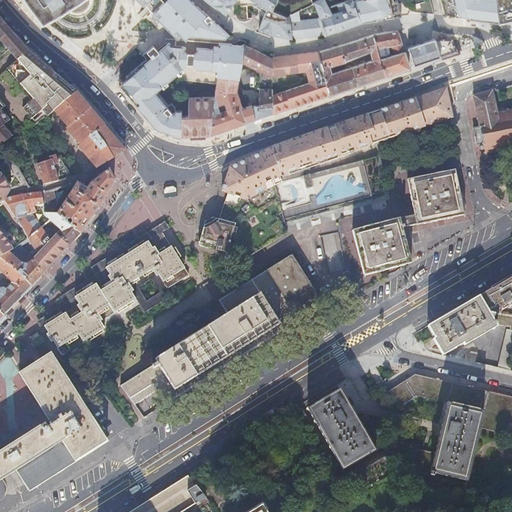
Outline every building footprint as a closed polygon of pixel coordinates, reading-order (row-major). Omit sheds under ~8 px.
[(26,0),(44,21),(70,0),(26,0)] [(164,0),(147,0),(144,4),(153,13),(164,0)] [(190,0),(164,0),(153,13),(174,33),(175,33),(225,36),(227,34),(202,9),(201,10),(190,0)] [(234,0),(204,0),(213,7),(225,15),(234,1),(234,0)] [(267,8),(273,10),(276,0),(234,0),(234,1),(238,4),(239,5),(242,4),(245,0),(265,12),(267,8)] [(250,4),(265,12),(245,0),(242,4),(246,4),(250,4)] [(336,31),(360,21),(352,1),(351,0),(349,0),(336,4),(337,11),(331,13),(327,7),(322,0),(318,0),(313,3),(319,17),(325,33),(335,30),(336,31)] [(355,0),(352,1),(360,21),(385,18),(400,17),(396,0),(393,1),(388,2),(387,0),(355,0)] [(440,5),(444,22),(496,20),(494,0),(450,0),(451,2),(446,4),(440,5)] [(511,0),(494,0),(496,20),(499,20),(504,19),(511,16),(511,0)] [(246,4),(242,4),(239,5),(238,4),(237,4),(236,6),(235,7),(235,8),(234,9),(234,11),(234,13),(234,14),(235,15),(236,17),(237,18),(238,19),(239,20),(241,20),(242,20),(244,20),(245,20),(247,19),(248,19),(249,18),(250,16),(247,17),(246,4)] [(278,36),(286,15),(273,10),(267,8),(265,12),(258,29),(272,35),(278,36)] [(299,21),(298,10),(289,14),(291,38),(324,34),(325,33),(319,17),(299,21)] [(174,33),(153,13),(152,14),(173,34),(174,33)] [(291,38),(289,14),(286,15),(278,36),(291,38)] [(0,145),(1,146),(27,121),(29,121),(34,126),(44,117),(46,119),(48,116),(47,115),(51,111),(52,113),(65,101),(76,92),(72,91),(47,68),(26,50),(0,18),(0,145)] [(397,31),(373,35),(379,59),(391,56),(389,47),(393,46),(395,55),(404,52),(397,31)] [(342,45),(319,49),(323,66),(329,65),(330,67),(346,62),(370,52),(372,61),(352,67),(358,85),(409,68),(404,52),(395,55),(391,56),(379,59),(373,35),(342,45)] [(436,39),(409,48),(416,65),(456,52),(453,40),(436,39)] [(185,79),(194,46),(172,44),(169,42),(166,41),(157,48),(154,44),(142,53),(146,57),(147,60),(126,77),(122,80),(157,126),(170,131),(184,131),(185,112),(185,110),(185,109),(177,109),(176,105),(173,100),(169,103),(157,88),(178,71),(184,79),(185,79)] [(221,47),(194,46),(185,79),(218,81),(220,76),(241,78),(243,68),(246,45),(221,43),(221,47)] [(274,58),(246,45),(243,68),(260,69),(259,87),(263,87),(262,104),(255,103),(246,106),(240,88),(241,78),(220,76),(218,81),(218,83),(216,95),(209,135),(213,134),(274,114),(272,88),(272,84),(272,76),(274,58)] [(319,49),(304,52),(304,77),(302,76),(302,78),(288,83),(291,108),(330,95),(323,66),(319,49)] [(274,57),(274,58),(272,76),(301,71),(302,76),(304,77),(304,52),(274,57)] [(147,60),(146,57),(124,75),(126,77),(147,60)] [(329,65),(323,66),(330,95),(358,85),(352,67),(332,74),(330,67),(329,65)] [(155,128),(172,136),(184,135),(184,131),(170,131),(157,126),(122,80),(118,84),(136,106),(137,105),(155,128)] [(272,88),(274,114),(291,108),(288,83),(272,88)] [(452,119),(445,89),(304,137),(291,141),(274,148),(262,153),(249,159),(241,163),(232,168),(225,194),(229,196),(221,224),(206,232),(201,248),(245,262),(284,238),(286,217),(341,203),(343,210),(385,198),(385,197),(380,179),(374,157),(372,146),(379,143),(452,119)] [(473,96),(479,127),(480,128),(473,129),(477,146),(480,146),(479,146),(479,147),(479,148),(479,149),(480,149),(480,150),(481,150),(482,150),(483,149),(484,148),(486,157),(488,156),(487,153),(502,150),(503,153),(506,153),(505,149),(511,147),(511,110),(510,111),(510,108),(507,109),(508,111),(497,113),(492,91),(473,96)] [(85,103),(76,92),(65,101),(52,113),(56,117),(59,115),(68,125),(66,127),(80,143),(78,145),(94,163),(96,166),(105,161),(114,156),(94,131),(99,129),(104,125),(85,103)] [(190,112),(185,112),(184,131),(184,135),(209,135),(216,95),(191,95),(190,110),(190,112)] [(55,124),(48,116),(46,119),(44,117),(34,126),(41,135),(55,124)] [(125,150),(104,125),(99,129),(94,131),(114,156),(124,151),(125,150)] [(38,164),(44,185),(58,181),(54,165),(62,162),(59,157),(43,163),(38,164)] [(416,215),(354,229),(364,275),(410,265),(402,228),(464,214),(454,167),(408,178),(416,215)] [(100,203),(114,180),(107,169),(90,183),(87,189),(77,182),(58,212),(79,232),(98,208),(100,203)] [(0,174),(0,255),(1,257),(9,253),(12,250),(0,232),(0,201),(3,199),(4,198),(10,188),(9,187),(1,176),(0,174)] [(3,174),(1,176),(9,187),(11,185),(3,174)] [(41,192),(9,197),(4,198),(6,201),(29,241),(31,241),(36,254),(42,249),(40,243),(48,236),(39,224),(47,221),(45,219),(47,217),(60,229),(56,234),(70,245),(80,233),(79,232),(58,212),(45,213),(44,210),(36,212),(35,206),(43,203),(41,192)] [(166,223),(160,227),(190,277),(197,274),(166,223)] [(65,305),(37,322),(42,330),(45,327),(49,334),(55,330),(51,323),(86,302),(82,294),(132,264),(127,256),(149,242),(151,246),(165,237),(190,278),(190,277),(160,227),(91,268),(96,276),(60,297),(65,305)] [(42,249),(36,254),(46,269),(47,270),(70,245),(56,234),(50,239),(48,236),(40,243),(42,249)] [(55,330),(49,334),(62,355),(105,329),(101,322),(136,301),(127,286),(157,269),(169,290),(190,278),(165,237),(151,246),(149,242),(127,256),(132,264),(82,294),(86,302),(51,323),(55,330)] [(17,271),(30,285),(43,272),(33,258),(27,263),(22,263),(17,261),(9,253),(1,257),(0,257),(17,271)] [(0,311),(3,314),(31,286),(30,285),(17,271),(0,257),(1,257),(0,255),(0,270),(12,283),(6,289),(4,287),(0,288),(0,311)] [(294,297),(306,317),(324,306),(292,257),(268,272),(287,301),(294,297)] [(157,269),(127,286),(136,301),(101,322),(105,329),(62,355),(67,364),(122,331),(117,323),(141,309),(144,315),(174,298),(169,290),(157,269)] [(155,365),(121,386),(133,406),(154,394),(163,407),(306,317),(294,297),(287,301),(268,272),(220,302),(230,319),(214,329),(212,326),(160,357),(156,360),(158,363),(155,365)] [(511,275),(480,295),(492,315),(501,310),(511,303),(511,275)] [(492,315),(480,295),(428,326),(435,338),(434,339),(443,355),(463,343),(464,345),(497,326),(496,324),(510,327),(510,330),(505,330),(497,368),(510,371),(511,363),(511,312),(501,310),(492,315)] [(36,329),(26,335),(32,344),(42,338),(36,329)] [(466,354),(465,361),(476,363),(478,353),(470,351),(466,354)] [(0,480),(16,471),(30,492),(37,487),(76,462),(75,461),(107,441),(52,354),(21,373),(53,424),(49,427),(47,424),(0,453),(0,480)] [(511,397),(414,375),(388,391),(398,409),(418,397),(446,404),(482,412),(478,429),(511,436),(511,397)] [(337,389),(307,408),(345,468),(375,449),(337,389)] [(482,412),(446,404),(430,473),(466,482),(478,429),(482,412)] [(265,511),(262,505),(250,511),(214,511),(212,507),(187,476),(129,511),(265,511)] [(307,511),(304,500),(287,504),(288,511),(307,511)]
